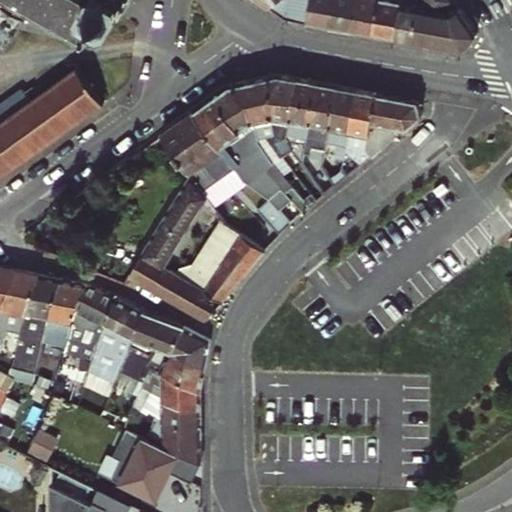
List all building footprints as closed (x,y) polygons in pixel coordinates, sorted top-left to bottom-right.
[(0,0),(0,10),(4,2),(21,12),(22,15),(25,17),(25,12),(27,8),(30,7),(46,17),(45,19),(49,21),(50,19),(67,28),(65,31),(70,34),(71,31),(82,37),(81,40),(84,42),(88,42),(90,39),(87,36),(97,19),(100,22),(104,15),(114,20),(126,0),(0,0)] [(312,0),(266,0),(287,14),(309,18),(312,0)] [(331,23),(335,0),(312,0),(309,18),(331,23)] [(335,0),(331,23),(352,26),(356,0),(335,0)] [(356,0),(352,26),(373,30),(378,0),(356,0)] [(403,0),(378,0),(373,30),(396,35),(403,0)] [(479,32),(456,0),(403,0),(396,35),(464,47),(479,32)] [(0,101),(0,163),(6,172),(105,101),(78,67),(32,100),(22,86),(0,101)] [(281,74),(272,76),(274,119),(277,131),(278,133),(274,137),(282,145),(282,152),(284,155),(286,153),(293,147),(288,132),(299,77),(281,74)] [(272,76),(235,85),(248,99),(252,100),(254,119),(259,135),(277,131),(274,119),(272,76)] [(306,136),(317,81),(299,77),(288,132),(295,133),(306,136)] [(336,84),(317,81),(306,136),(315,139),(314,144),(325,146),(336,84)] [(348,145),(359,88),(336,84),(325,146),(335,148),(337,143),(342,143),(348,145)] [(229,87),(216,96),(251,145),(260,138),(260,137),(259,135),(254,119),(252,100),(248,99),(235,85),(229,87)] [(367,150),(378,92),(359,88),(348,145),(356,146),(361,150),(368,159),(373,155),(367,150)] [(419,99),(378,92),(367,150),(373,155),(384,146),(379,140),(394,115),(406,128),(422,115),(419,99)] [(251,145),(216,96),(195,111),(222,147),(235,165),(244,177),(271,195),(282,185),(269,167),(265,170),(260,165),(260,157),(251,145)] [(195,111),(163,134),(190,171),(222,147),(195,111)] [(384,146),(406,128),(394,115),(379,140),(384,146)] [(315,139),(306,136),(304,149),(313,150),(314,144),(315,139)] [(282,145),(274,137),(271,140),(282,152),(282,145)] [(260,138),(251,145),(260,157),(270,166),(277,160),(260,138)] [(204,190),(235,165),(222,147),(190,171),(193,176),(204,190)] [(348,175),(357,168),(346,154),(346,157),(345,159),(342,166),(348,175)] [(342,166),(345,159),(338,158),(337,160),(334,160),(334,157),(324,155),(322,163),(325,168),(336,185),(348,175),(342,166)] [(336,185),(325,168),(313,177),(325,194),(336,185)] [(168,263),(209,197),(204,190),(193,176),(132,271),(193,308),(209,315),(267,248),(244,232),(207,287),(168,263)] [(303,211),(282,185),(271,195),(272,196),(292,221),(303,211)] [(0,306),(3,307),(4,301),(17,268),(0,264),(0,306)] [(4,301),(3,307),(0,319),(0,333),(1,335),(0,340),(0,349),(3,350),(10,319),(24,322),(26,312),(41,272),(17,268),(4,301)] [(51,318),(65,277),(59,276),(41,272),(26,312),(24,322),(12,368),(36,373),(44,342),(51,318)] [(86,282),(65,277),(51,318),(44,342),(66,349),(67,342),(69,339),(75,323),(72,322),(86,282)] [(102,335),(116,296),(86,282),(72,322),(75,323),(69,339),(97,349),(102,335)] [(125,350),(132,334),(145,309),(116,296),(102,335),(97,349),(93,360),(92,361),(90,371),(115,382),(120,371),(129,352),(125,350)] [(185,325),(145,309),(132,334),(150,342),(155,332),(178,340),(185,325)] [(150,342),(145,351),(152,354),(156,344),(173,351),(171,358),(182,363),(185,357),(206,366),(211,339),(185,325),(178,340),(155,332),(150,342)] [(69,339),(67,342),(66,349),(64,352),(92,361),(93,360),(97,349),(69,339)] [(152,354),(145,351),(132,346),(129,352),(120,371),(115,382),(123,385),(129,374),(146,383),(152,373),(154,370),(202,391),(206,366),(185,357),(182,363),(171,358),(173,351),(156,344),(152,354)] [(154,370),(152,373),(164,379),(164,396),(202,414),(202,391),(154,370)] [(13,378),(0,371),(0,390),(5,393),(13,378)] [(144,387),(134,403),(146,410),(148,406),(152,407),(158,393),(144,387)] [(202,414),(164,396),(163,419),(202,436),(202,414)] [(163,419),(163,443),(195,458),(201,461),(202,436),(163,419)] [(42,441),(33,436),(26,452),(35,456),(42,441)] [(195,458),(163,443),(145,479),(177,495),(195,458)] [(92,483),(50,463),(42,479),(49,482),(50,511),(105,511),(107,508),(86,498),(92,483)]
